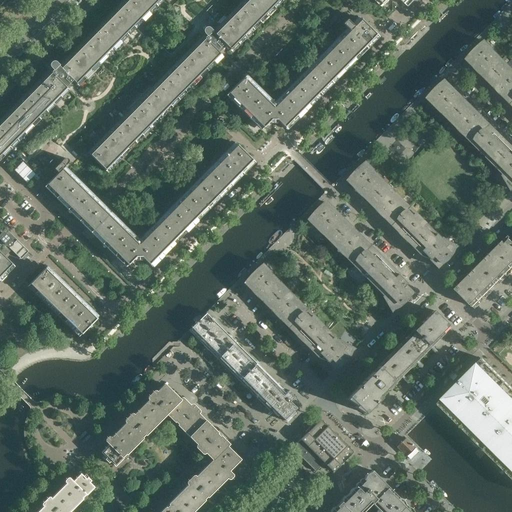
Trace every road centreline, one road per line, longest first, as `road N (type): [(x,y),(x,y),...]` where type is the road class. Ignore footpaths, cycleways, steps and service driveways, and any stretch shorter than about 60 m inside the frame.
road 1 (residential): [(271,449),(178,358),(23,511)]
road 2 (residential): [(376,448),(483,336)]
road 3 (residential): [(436,288),(325,396)]
road 4 (residential): [(0,197),(35,233),(50,217),(0,169)]
road 5 (residential): [(325,396),(224,298)]
road 6 (residential): [(436,288),(347,199)]
